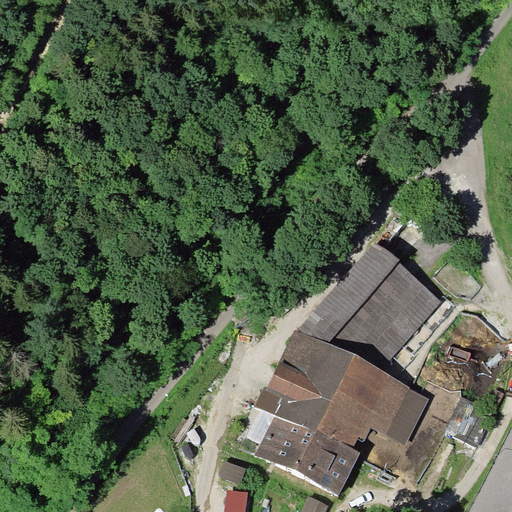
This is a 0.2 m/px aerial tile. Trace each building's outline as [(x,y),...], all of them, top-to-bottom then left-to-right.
[(375,242),(296,330),(378,371),(442,303),(375,242)] [(378,371),(296,330),(267,387),(264,386),(254,405),(274,415),(255,454),(339,496),(360,452),(353,449),(358,439),(364,442),(371,428),(406,445),(429,399),(409,389),(410,387),(378,371)] [(246,469),(224,460),(218,475),(240,484),(246,469)] [(245,511),(248,493),(227,490),(224,511),(245,511)] [(325,511),(329,506),(309,496),(300,511),(325,511)]
